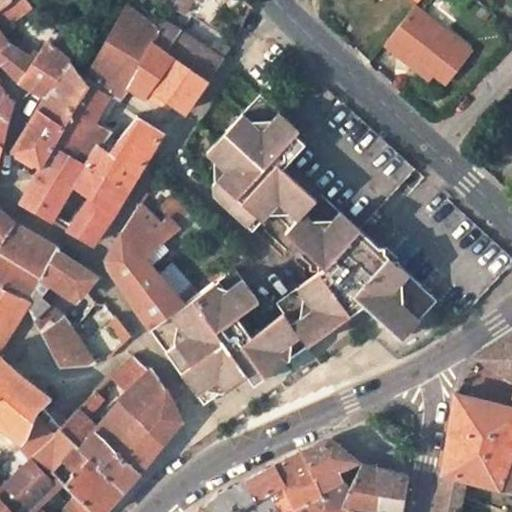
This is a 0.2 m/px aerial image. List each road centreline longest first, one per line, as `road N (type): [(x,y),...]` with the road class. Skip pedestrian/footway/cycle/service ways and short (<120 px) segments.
road 1 (unclassified): [(162,504),(274,438),(430,368)]
road 2 (residential): [(436,156),(274,0)]
road 3 (residential): [(163,157),(262,0)]
road 4 (residential): [(273,262),(163,157)]
road 5 (residential): [(415,511),(433,425),(430,368)]
road 6 (residential): [(92,259),(163,157)]
